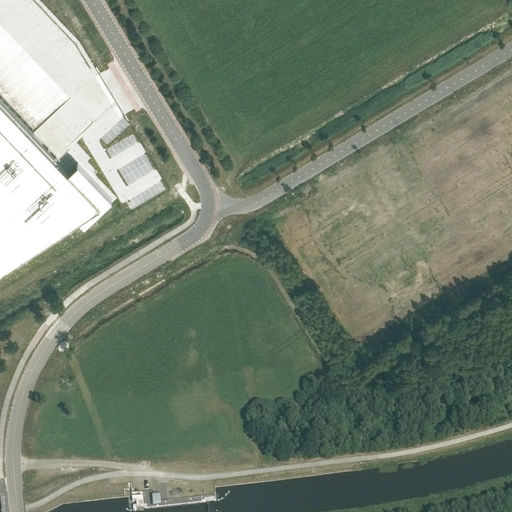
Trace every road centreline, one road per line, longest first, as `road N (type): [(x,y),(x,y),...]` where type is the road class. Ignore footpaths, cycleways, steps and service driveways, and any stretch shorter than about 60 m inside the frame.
road 1 (tertiary): [(18,511),(13,433),(46,347),(86,302),(193,236),(213,208)]
road 2 (unclassified): [(213,208),(262,198),(511,49)]
road 3 (tertiary): [(213,208),(90,0)]
